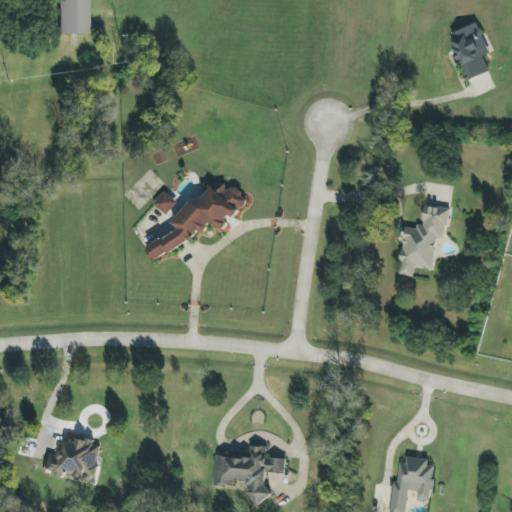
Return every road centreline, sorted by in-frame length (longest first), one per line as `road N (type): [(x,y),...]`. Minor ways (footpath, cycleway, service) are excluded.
road 1 (residential): [(511,398),(297,352),(186,341),(0,341)]
road 2 (residential): [(327,122),(297,352)]
